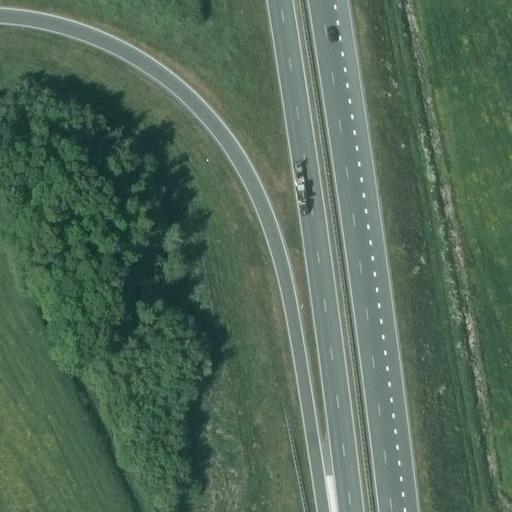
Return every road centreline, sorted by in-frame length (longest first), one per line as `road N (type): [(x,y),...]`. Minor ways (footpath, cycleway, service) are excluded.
road 1 (trunk): [(0,16),(82,33),(139,59),(208,117),(249,175),(289,292),(324,511)]
road 2 (trunk): [(279,0),(349,511)]
road 3 (trunk): [(389,511),(320,0)]
